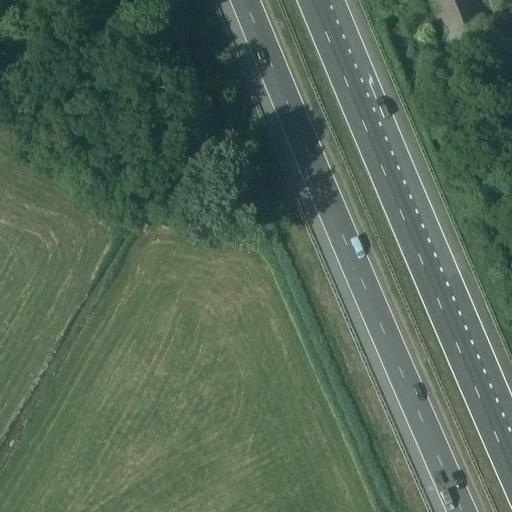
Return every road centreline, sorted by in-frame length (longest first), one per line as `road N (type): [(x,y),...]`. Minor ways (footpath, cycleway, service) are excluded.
road 1 (motorway): [(242,0),(462,511)]
road 2 (motorway): [(511,467),(314,0)]
